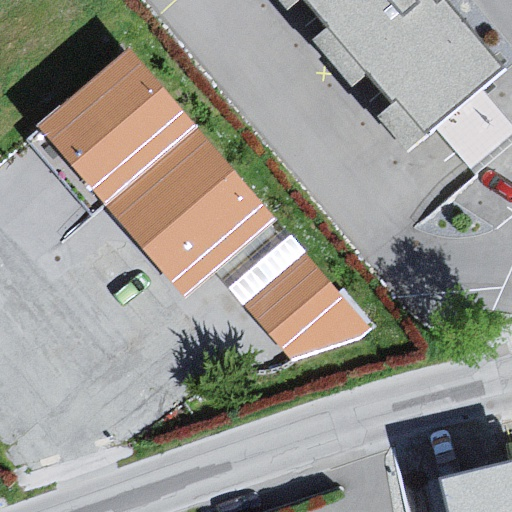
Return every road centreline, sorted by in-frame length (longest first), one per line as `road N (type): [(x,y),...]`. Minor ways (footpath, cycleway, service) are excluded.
road 1 (tertiary): [(108,511),(511,382)]
road 2 (unknown): [(61,511),(0,366)]
